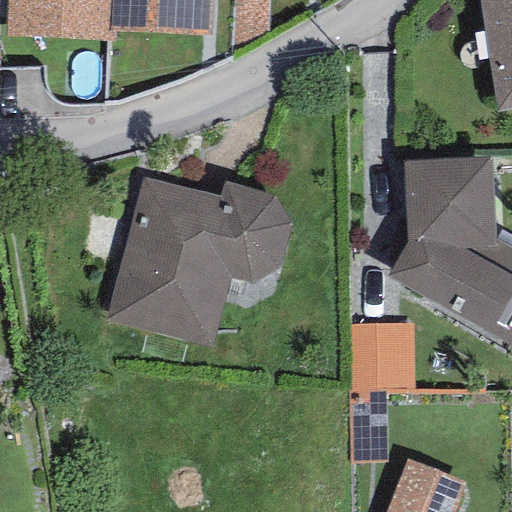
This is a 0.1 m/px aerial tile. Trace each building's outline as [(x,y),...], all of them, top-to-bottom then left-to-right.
[(114,33),(114,0),(9,0),(8,38),(114,40),(114,33)] [(212,35),(213,0),(114,0),(114,33),(212,35)] [(511,0),(481,0),(499,110),(511,107),(511,0)] [(492,159),(404,162),(407,240),(385,277),(511,348),(511,249),(497,240),(492,159)] [(220,196),(144,178),(106,321),(210,347),(229,279),(250,284),(280,268),(290,224),(272,196),(225,185),(220,196)] [(413,324),(350,325),(350,391),(348,391),(350,463),(387,462),(385,395),(414,395),(413,324)] [(453,511),(463,483),(407,458),(385,511),(453,511)]
